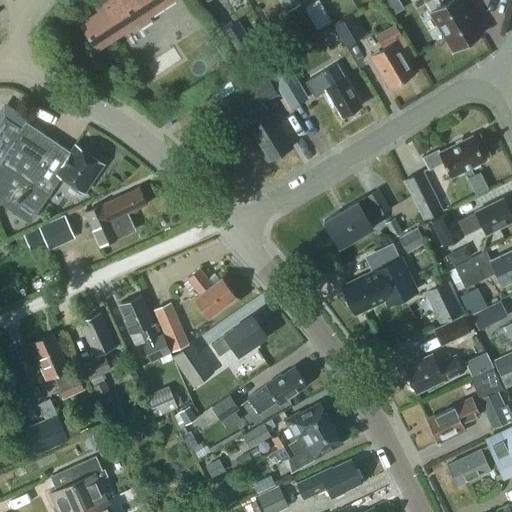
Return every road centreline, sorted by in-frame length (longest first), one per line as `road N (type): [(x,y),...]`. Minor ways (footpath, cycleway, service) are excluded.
road 1 (tertiary): [(420,511),(352,379),(234,229)]
road 2 (residential): [(234,229),(463,89),(486,89)]
road 3 (tertiary): [(223,218),(125,127),(12,66)]
road 4 (residential): [(0,322),(223,218)]
